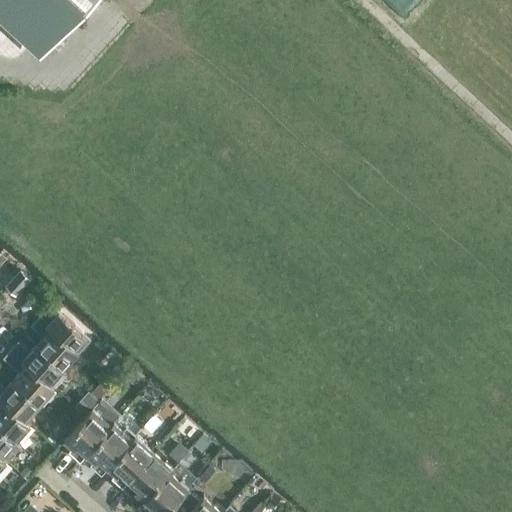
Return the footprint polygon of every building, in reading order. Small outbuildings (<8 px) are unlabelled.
[(91,0),(0,0),(0,11),(44,52),(91,0)] [(5,285),(8,288),(16,295),(16,294),(31,278),(20,268),(5,285)] [(50,302),(39,315),(31,323),(43,334),(36,342),(63,366),(78,350),(89,336),(50,302)] [(63,366),(36,342),(29,350),(17,339),(9,347),(49,382),(63,366)] [(49,382),(9,347),(2,356),(19,371),(12,378),(39,403),(54,386),(49,382)] [(39,403),(12,378),(5,386),(0,381),(0,396),(29,423),(29,422),(25,418),(39,403)] [(109,386),(101,380),(92,391),(99,397),(109,386)] [(88,390),(80,399),(90,408),(98,399),(88,390)] [(29,423),(0,396),(0,425),(15,439),(29,423)] [(110,423),(113,419),(120,412),(102,396),(99,399),(98,399),(90,408),(64,437),(72,445),(68,449),(76,455),(82,448),(85,451),(110,423)] [(113,419),(110,423),(85,451),(93,458),(90,462),(97,469),(104,461),(107,464),(132,436),(131,435),(113,419)] [(15,439),(0,425),(0,454),(1,455),(5,459),(8,461),(22,445),(15,439)] [(132,436),(107,464),(115,471),(111,475),(118,482),(125,475),(128,478),(153,449),(134,432),(131,435),(132,436)] [(55,445),(59,439),(52,433),(47,438),(55,445)] [(179,439),(172,451),(183,457),(189,445),(179,439)] [(153,449),(128,478),(131,480),(125,488),(132,494),(136,490),(144,497),(169,468),(169,469),(172,466),(153,449)] [(33,472),(26,465),(20,471),(27,478),(33,472)] [(169,468),(144,497),(147,500),(140,507),(145,511),(149,511),(152,510),(154,511),(164,511),(186,487),(187,488),(188,486),(169,469),(169,468)] [(164,511),(220,511),(222,510),(203,493),(198,498),(187,488),(186,487),(164,511)]
